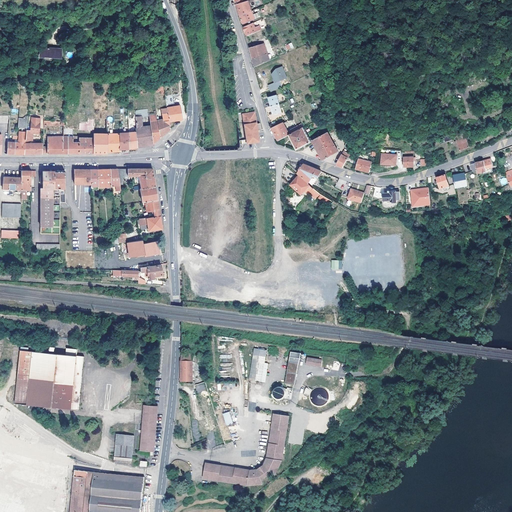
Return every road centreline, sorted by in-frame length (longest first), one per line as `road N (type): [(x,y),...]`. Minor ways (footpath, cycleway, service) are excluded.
road 1 (tertiary): [(158,511),(175,358),(177,181)]
road 2 (track): [(266,511),(376,408),(384,373),(408,333),(403,313)]
road 3 (tertiary): [(281,152),(390,182),(511,139)]
road 4 (track): [(340,511),(381,449),(434,402),(440,378),(459,361),(468,324)]
road 5 (track): [(199,0),(225,165)]
road 6 (tertiary): [(181,156),(191,94),(162,0)]
road 7 (residential): [(273,152),(228,0)]
road 8 (tertiary): [(0,160),(150,157)]
road 9 (track): [(403,313),(362,309),(333,276),(279,270)]
